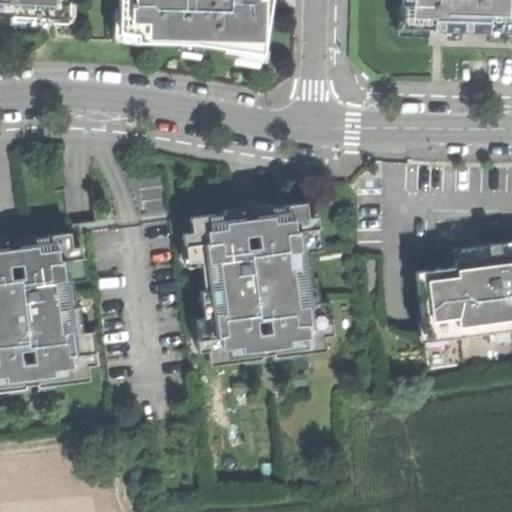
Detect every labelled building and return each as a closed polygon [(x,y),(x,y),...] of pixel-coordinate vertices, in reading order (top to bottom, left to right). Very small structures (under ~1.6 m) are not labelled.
[(0,0),(0,13),(54,16),(55,2),(68,2),(68,0),(0,0)] [(120,0),(120,32),(138,32),(138,42),(242,44),(242,51),(263,52),(265,31),(271,13),(262,13),(262,0),(120,0)] [(403,4),(402,26),(432,27),(432,19),(487,20),(487,28),(511,28),(511,0),(400,0),(400,4),(403,4)] [(487,31),(487,28),(487,20),(432,19),(432,27),(432,30),(487,31)] [(210,215),(190,217),(191,232),(183,233),(185,247),(194,246),(196,265),(210,263),(215,305),(205,306),(206,316),(203,317),(205,336),(196,337),(198,351),(208,350),(209,364),(244,360),(244,356),(260,354),(256,320),(269,318),(273,352),(289,350),(289,353),(324,349),(322,334),(331,333),(330,318),(320,319),(318,302),(304,303),(302,289),(298,290),(295,262),(303,262),(301,251),(312,250),(309,231),(318,230),(316,216),(307,217),(305,202),(270,206),(270,210),(255,212),(259,247),(246,248),(242,215),(226,217),(226,213),(210,215)] [(0,390),(9,390),(8,385),(24,383),(20,349),(33,348),(37,382),(52,380),(52,384),(89,380),(87,365),(96,364),(95,349),(85,350),(83,333),(79,333),(78,322),(67,323),(63,281),(76,280),(74,262),(83,261),(81,245),(71,246),(69,232),(35,236),(35,240),(20,242),(23,277),(10,278),(7,244),(0,245),(0,390)] [(414,272),(421,330),(455,326),(456,334),(511,327),(511,250),(511,251),(498,252),(497,245),(475,247),(477,257),(452,260),(453,267),(414,272)]
